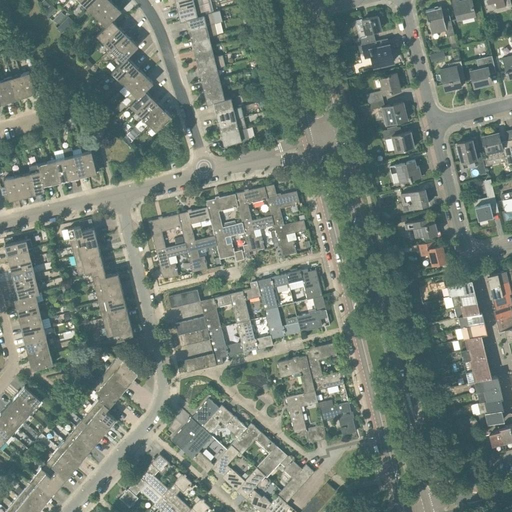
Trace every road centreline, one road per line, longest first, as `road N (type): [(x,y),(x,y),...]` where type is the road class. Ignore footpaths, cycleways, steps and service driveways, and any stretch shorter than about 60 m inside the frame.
road 1 (tertiary): [(429,511),(337,140)]
road 2 (tertiary): [(310,146),(401,511)]
road 3 (residential): [(68,511),(145,426),(162,395),(118,194)]
road 4 (residential): [(206,171),(138,0)]
road 5 (residential): [(511,247),(482,253),(463,241),(434,122)]
road 6 (tertiary): [(275,0),(310,146)]
road 7 (tertiary): [(337,140),(305,12)]
road 8 (residential): [(434,122),(402,0)]
